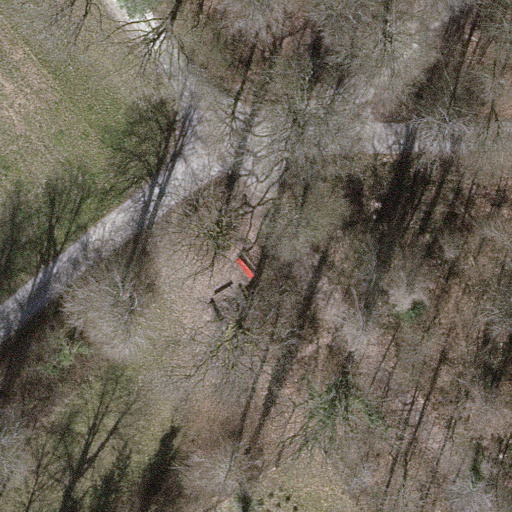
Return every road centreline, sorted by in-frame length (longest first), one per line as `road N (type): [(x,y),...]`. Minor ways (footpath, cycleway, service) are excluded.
road 1 (unclassified): [(511,130),(236,145),(200,162),(0,324)]
road 2 (track): [(489,511),(272,218),(293,146)]
road 3 (track): [(445,0),(293,146)]
road 4 (track): [(236,145),(133,0)]
